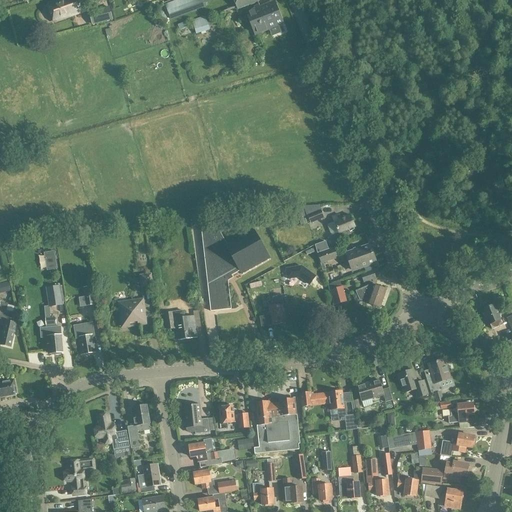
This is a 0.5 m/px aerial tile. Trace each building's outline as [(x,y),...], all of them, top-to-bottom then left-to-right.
[(80,0),(60,0),(48,4),(55,22),(85,11),(80,0)] [(170,17),(205,4),(205,3),(212,0),(234,0),(238,10),(259,2),(258,0),(174,0),(165,3),(170,17)] [(255,9),(246,13),(255,35),(284,24),(275,1),(260,7),(259,5),(254,7),(255,9)] [(110,6),(89,12),(92,25),(113,20),(110,6)] [(206,16),(193,21),(197,34),(210,30),(206,16)] [(321,210),(308,216),(311,223),(324,217),(321,210)] [(342,240),(351,236),(350,232),(355,230),(354,227),(355,227),(350,215),(341,219),(339,214),(332,217),(342,240)] [(241,274),(269,259),(270,258),(254,230),(252,231),(252,232),(226,246),(214,224),(201,226),(211,312),(231,310),(227,278),(239,271),(241,274)] [(369,246),(347,254),(353,271),(376,263),(369,246)] [(334,249),(319,255),(322,263),(337,258),(334,249)] [(54,250),(43,251),(45,269),(56,268),(54,250)] [(287,279),(299,277),(309,285),(316,276),(302,266),(286,268),(287,279)] [(364,283),(376,279),(373,271),(361,275),(364,283)] [(141,287),(153,285),(152,274),(139,275),(141,287)] [(347,302),(343,287),(342,287),(340,282),(328,286),(329,292),(330,291),(334,305),(347,302)] [(62,305),(59,284),(56,285),(56,287),(47,289),(50,307),(62,305)] [(382,302),(383,302),(385,296),(384,296),(386,290),(375,286),(374,284),(356,292),(359,301),(380,308),(382,302)] [(283,305),(275,307),(274,298),(267,299),(270,316),(271,316),(273,325),(278,324),(281,326),(283,326),(285,323),(286,323),(285,315),(288,314),(289,313),(288,308),(287,307),(283,308),(283,305)] [(143,299),(117,303),(121,329),(147,325),(143,299)] [(4,330),(0,345),(11,348),(15,332),(17,324),(12,322),(14,313),(6,312),(8,306),(1,304),(0,303),(0,319),(5,320),(6,322),(4,330)] [(501,320),(495,305),(483,310),(486,318),(485,318),(488,326),(490,325),(492,330),(503,325),(501,320)] [(167,330),(177,328),(179,341),(197,338),(194,316),(184,318),(183,312),(164,315),(167,330)] [(49,344),(50,354),(55,353),(56,355),(62,354),(62,353),(63,353),(61,327),(54,328),(54,325),(56,324),(55,318),(46,319),(46,325),(48,325),(48,328),(41,329),(41,338),(47,337),(47,344),(49,344)] [(79,338),(82,355),(95,352),(94,345),(96,344),(93,330),(81,332),(82,337),(79,338)] [(440,382),(451,379),(444,360),(429,365),(433,377),(427,379),(432,393),(442,390),(440,382)] [(417,383),(413,370),(399,374),(405,394),(415,391),(417,398),(428,395),(424,381),(417,383)] [(0,399),(1,400),(0,397),(15,394),(15,393),(16,393),(14,380),(0,382),(0,399)] [(358,386),(362,401),(383,395),(386,402),(393,400),(389,388),(382,390),(379,380),(358,386)] [(347,416),(346,408),(344,408),(342,391),(336,392),(335,391),(332,391),(331,393),(329,393),(311,395),(311,393),(300,394),(302,407),(330,403),(331,410),(338,409),(339,421),(345,420),(345,416),(347,416)] [(280,403),(275,403),(275,401),(256,403),(261,447),(254,448),(255,454),(299,450),(296,415),(294,399),(286,399),(286,398),(280,399),(280,403)] [(452,408),(451,402),(440,403),(441,410),(452,408)] [(452,417),(448,417),(449,423),(468,422),(467,415),(474,415),(474,412),(475,412),(474,407),(473,407),(473,404),(458,405),(458,410),(451,411),(452,417)] [(140,406),(140,407),(134,408),(135,419),(133,419),(134,426),(137,426),(138,432),(151,430),(150,423),(147,406),(145,406),(143,405),(140,406)] [(200,405),(184,406),(186,431),(190,434),(209,433),(208,419),(201,419),(200,405)] [(233,412),(234,411),(234,408),(233,407),(233,406),(219,407),(221,424),(220,424),(220,429),(228,429),(227,423),(234,422),(233,412)] [(238,415),(239,429),(249,428),(248,414),(238,415)] [(108,415),(98,417),(100,427),(97,428),(95,431),(96,436),(99,438),(104,437),(105,444),(120,441),(120,445),(129,444),(126,431),(118,433),(115,434),(113,425),(110,425),(108,415)] [(356,418),(348,419),(350,430),(357,429),(356,418)] [(135,432),(129,433),(129,431),(128,431),(131,449),(140,447),(138,435),(136,436),(135,432)] [(416,432),(418,450),(431,449),(429,431),(416,432)] [(387,437),(389,449),(417,444),(415,432),(387,437)] [(459,434),(457,444),(443,441),(440,455),(451,457),(452,451),(465,453),(466,447),(472,448),(473,445),(474,445),(475,440),(474,440),(474,437),(459,434)] [(386,437),(379,438),(381,450),(388,448),(386,437)] [(237,441),(239,451),(254,449),(252,438),(237,441)] [(191,457),(197,456),(199,462),(208,460),(209,467),(222,464),(222,463),(233,461),(231,450),(211,453),(206,454),(204,443),(189,446),(191,457)] [(322,452),(323,470),(331,469),(330,452),(322,452)] [(392,474),(389,454),(382,454),(385,475),(392,474)] [(303,455),(295,456),(298,479),(306,478),(303,455)] [(353,457),(355,473),(363,472),(361,456),(353,457)] [(94,469),(93,460),(68,462),(69,471),(65,472),(63,474),(63,480),(66,482),(73,481),(73,488),(72,488),(73,495),(86,494),(85,487),(83,470),(94,469)] [(367,484),(369,484),(369,490),(377,489),(378,496),(389,495),(388,480),(378,480),(377,460),(365,460),(367,484)] [(445,472),(443,471),(442,480),(458,483),(460,475),(466,476),(467,473),(468,474),(469,468),(468,468),(469,466),(454,462),(453,464),(447,463),(445,472)] [(155,491),(154,486),(160,485),(157,465),(144,467),(147,487),(140,488),(141,494),(155,491)] [(442,480),(443,471),(422,468),(421,480),(421,484),(442,486),(442,480)] [(209,471),(194,474),(196,484),(202,483),(203,489),(215,487),(214,481),(211,481),(209,471)] [(406,488),(405,494),(416,496),(418,480),(407,479),(408,476),(398,475),(399,480),(398,487),(406,488)] [(285,503),(292,503),(302,502),(301,487),(292,487),(291,479),(284,479),(285,490),(284,490),(285,503)] [(330,484),(320,485),(320,479),(313,479),(314,494),(320,494),(321,500),(332,500),(330,484)] [(218,486),(219,494),(224,494),(225,494),(237,492),(235,480),(217,483),(218,486)] [(342,492),(349,492),(349,498),(360,497),(359,482),(348,483),(348,485),(342,485),(342,492)] [(254,500),(263,500),(263,505),(274,504),(273,489),(263,490),(262,484),(253,485),(254,500)] [(442,488),(426,485),(424,496),(440,499),(441,494),(442,488)] [(449,489),(442,488),(441,494),(447,495),(446,501),(447,501),(446,507),(460,509),(461,500),(462,500),(463,495),(462,495),(463,492),(449,490),(449,489)] [(215,508),(214,500),(218,500),(219,505),(226,504),(225,494),(224,494),(219,494),(213,496),(213,498),(198,501),(200,511),(207,510),(206,511),(220,511),(220,507),(215,508)] [(143,500),(144,511),(150,511),(164,510),(162,496),(143,500)] [(92,511),(92,499),(78,501),(78,511),(92,511)]
